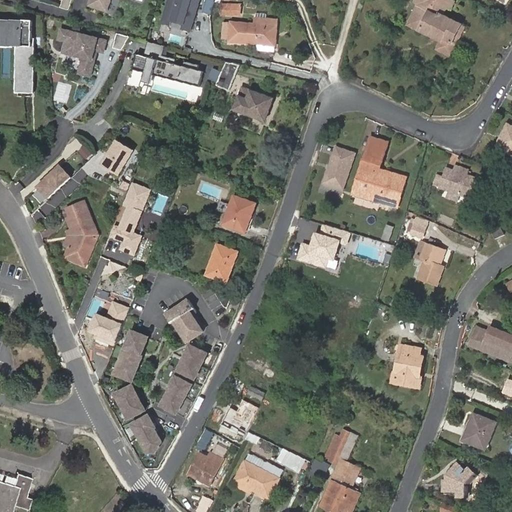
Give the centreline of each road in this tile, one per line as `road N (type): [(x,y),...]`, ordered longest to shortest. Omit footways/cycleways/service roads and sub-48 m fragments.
road 1 (residential): [(511,63),(474,125),(452,136),(355,98),(329,106),(227,361),(151,496)]
road 2 (residential): [(399,511),(436,415),(465,301),(511,256)]
road 3 (residential): [(96,411),(15,215),(0,197)]
